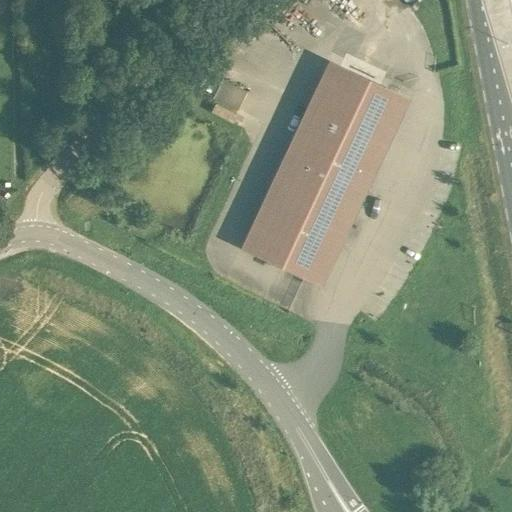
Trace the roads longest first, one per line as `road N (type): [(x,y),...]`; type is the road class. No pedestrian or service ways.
road 1 (tertiary): [(346,511),(268,385),(220,334),(183,304),(35,233)]
road 2 (tertiary): [(35,233),(41,191),(224,0)]
road 3 (primary): [(474,0),(511,157)]
